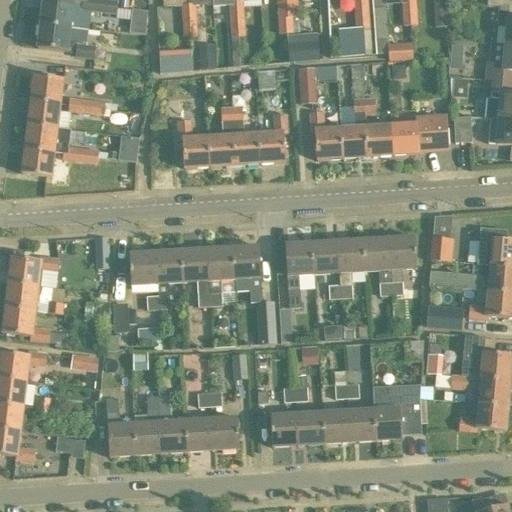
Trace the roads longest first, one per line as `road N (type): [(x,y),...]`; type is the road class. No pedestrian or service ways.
road 1 (residential): [(511,189),(0,220)]
road 2 (residential): [(511,469),(203,485)]
road 3 (residential): [(203,485),(0,496)]
